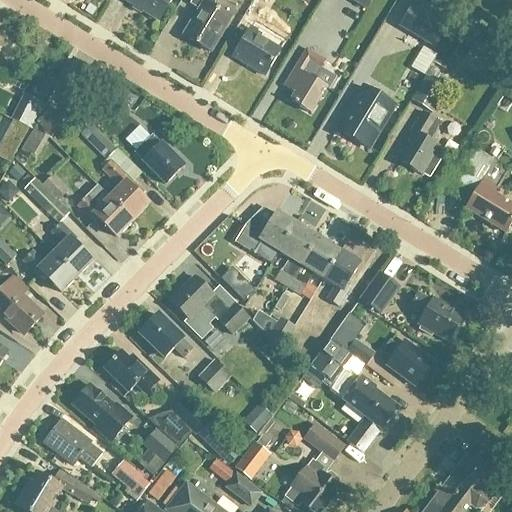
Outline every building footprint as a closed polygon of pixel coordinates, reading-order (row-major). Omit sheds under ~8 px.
[(126,0),(160,20),(171,0),(126,0)] [(193,0),(191,4),(200,10),(184,36),(212,53),(233,18),(214,7),(217,0),(193,0)] [(347,0),(366,11),(372,0),(347,0)] [(418,0),(417,0),(402,25),(436,46),(451,20),(418,0)] [(255,23),(234,57),(265,77),(286,43),(255,23)] [(445,70),(452,60),(464,39),(453,32),(434,64),(445,70)] [(312,114),(321,99),(324,100),(327,94),(325,92),(327,89),(315,83),(322,71),(320,70),(325,62),(307,52),(286,87),(297,94),(292,102),(312,114)] [(76,59),(57,88),(80,103),(99,74),(76,59)] [(42,102),(54,83),(41,76),(30,95),(42,102)] [(427,77),(412,101),(433,114),(448,89),(427,77)] [(364,88),(338,130),(369,149),(395,107),(364,88)] [(424,113),(410,136),(413,138),(399,162),(419,174),(420,173),(427,178),(443,152),(436,148),(436,147),(430,143),(442,123),(424,113)] [(78,122),(73,126),(107,160),(109,158),(116,151),(83,117),(78,122)] [(166,186),(184,167),(162,145),(153,137),(135,155),(166,186)] [(0,157),(10,163),(15,153),(0,144),(0,145),(0,157)] [(471,149),(458,170),(479,182),(492,161),(471,149)] [(119,189),(109,199),(133,223),(149,207),(139,197),(144,193),(133,182),(119,167),(113,162),(102,172),(108,178),(119,189)] [(42,185),(58,202),(68,193),(52,177),(42,185)] [(53,199),(35,181),(24,191),(43,210),(53,199)] [(507,234),(511,224),(511,206),(493,195),(497,188),(485,181),(467,210),(507,234)] [(19,183),(6,187),(11,199),(23,194),(19,183)] [(117,239),(133,223),(109,199),(99,209),(87,198),(77,207),(94,224),(98,220),(117,239)] [(268,247),(279,254),(297,226),(278,214),(276,217),(264,237),(260,235),(247,227),(236,244),(249,252),(260,259),(268,247)] [(54,255),(78,278),(93,262),(73,244),(77,241),(60,225),(51,234),(63,245),(54,255)] [(290,261),(302,268),(319,240),(297,226),(279,254),(290,261)] [(309,284),(314,275),(324,282),(342,254),(319,240),(302,268),(297,277),(289,289),(301,297),(309,284)] [(0,242),(0,260),(7,267),(16,258),(0,242)] [(63,294),(78,278),(54,255),(45,265),(33,254),(24,263),(40,279),(43,276),(63,294)] [(361,265),(342,254),(324,282),(336,289),(328,302),(339,309),(350,291),(346,289),(361,265)] [(285,269),(284,269),(276,281),(289,289),(297,277),(302,268),(290,261),(285,269)] [(399,289),(379,276),(362,303),(383,316),(399,289)] [(0,315),(26,337),(43,317),(21,298),(28,290),(13,277),(0,291),(0,315)] [(172,304),(191,322),(186,326),(202,341),(213,331),(207,326),(215,319),(234,338),(251,321),(237,307),(230,314),(215,300),(215,299),(196,280),(172,304)] [(449,342),(464,317),(433,299),(431,303),(418,295),(411,307),(424,314),(418,325),(421,326),(419,330),(431,336),(433,333),(449,342)] [(186,360),(195,352),(159,317),(139,337),(165,362),(176,350),(186,360)] [(296,330),(281,321),(268,341),(283,350),(296,330)] [(367,368),(376,355),(356,340),(346,353),(367,368)] [(351,357),(346,353),(332,342),(313,367),(327,379),(331,382),(344,366),(351,357)] [(416,387),(434,363),(406,342),(401,349),(392,342),(384,353),(394,360),(389,366),(416,387)] [(0,368),(9,354),(0,348),(0,368)] [(147,396),(160,384),(134,358),(129,363),(121,355),(105,372),(128,395),(137,386),(147,396)] [(215,396),(233,377),(215,361),(198,379),(215,396)] [(323,384),(345,401),(362,380),(359,377),(344,366),(331,382),(327,379),(323,384)] [(345,401),(367,418),(348,443),(363,454),(381,430),(382,430),(397,410),(374,392),(376,390),(362,379),(362,380),(345,401)] [(112,444),(132,419),(117,406),(114,408),(89,388),(73,407),(98,428),(96,431),(112,444)] [(187,399),(173,413),(193,433),(197,437),(198,436),(210,424),(211,423),(187,399)] [(260,431),(276,416),(267,406),(251,421),(260,431)] [(193,433),(173,413),(149,421),(179,447),(193,433)] [(93,470),(103,457),(90,447),(91,445),(77,435),(75,437),(60,425),(45,446),(74,468),(80,460),(93,470)] [(334,462),(345,448),(316,426),(305,440),(334,462)] [(511,445),(490,429),(478,445),(503,464),(511,452),(511,445)] [(289,445),(302,446),(304,433),(291,431),(289,445)] [(176,450),(157,433),(156,432),(144,446),(156,456),(145,469),(153,476),(176,450)] [(256,446),(236,472),(249,481),(269,456),(256,446)] [(470,508),(476,511),(484,511),(489,503),(488,495),(483,491),(493,478),(479,467),(467,458),(444,488),(470,508)] [(220,460),(211,470),(227,485),(236,475),(220,460)] [(320,511),(340,488),(338,487),(340,484),(340,480),(331,474),(328,475),(326,477),(324,476),(327,473),(313,462),(285,498),(299,509),(303,504),(313,511),(320,511)] [(137,503),(151,486),(124,463),(113,475),(131,490),(128,495),(137,503)] [(73,497),(79,486),(60,474),(54,485),(39,476),(27,494),(25,492),(16,507),(24,511),(44,511),(47,508),(50,510),(63,490),(73,497)] [(227,489),(252,507),(261,495),(236,476),(227,489)] [(167,511),(221,511),(187,486),(168,511),(167,511)] [(466,511),(470,508),(444,488),(425,511),(466,511)] [(160,511),(148,502),(140,511),(160,511)]
